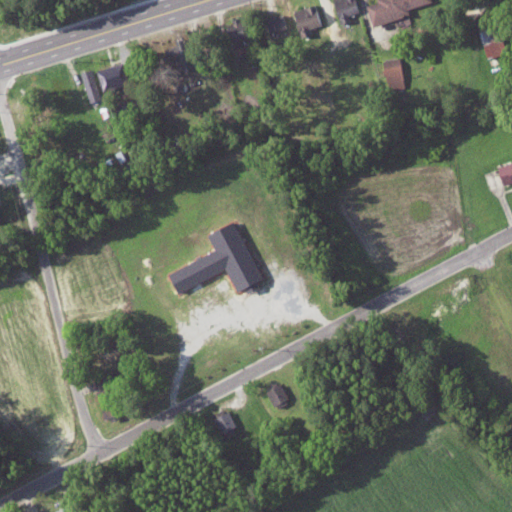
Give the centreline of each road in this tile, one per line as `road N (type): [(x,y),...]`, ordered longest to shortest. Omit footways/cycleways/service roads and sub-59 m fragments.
road 1 (residential): [(0,506),(511,235)]
road 2 (residential): [(101,453),(74,383),(0,102)]
road 3 (secondary): [(0,66),(205,0)]
